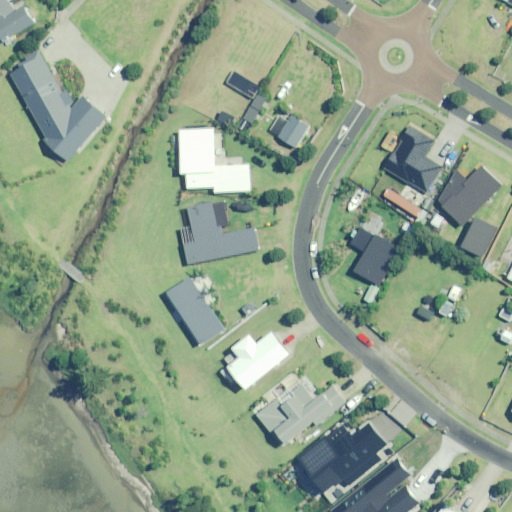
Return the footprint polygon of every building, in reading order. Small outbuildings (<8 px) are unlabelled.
[(0,0),(0,43),(2,47),(38,23),(26,5),(16,12),(7,0),(0,0)] [(54,81),(40,55),(30,60),(32,63),(24,67),(25,70),(16,75),(24,91),(27,89),(45,120),(46,119),(54,135),(48,142),(69,160),(106,117),(86,100),(70,116),(66,108),(74,104),(68,94),(62,97),(61,94),(55,97),(48,84),(54,81)] [(254,100),(259,91),(262,87),(234,69),(225,83),(254,100)] [(252,101),(245,97),(237,110),(244,115),(252,101)] [(310,127),(284,111),(272,132),(298,148),(310,127)] [(217,134),(182,136),(184,182),(188,181),(189,194),(216,194),(217,199),(253,197),(252,171),(218,172),(217,134)] [(449,162),(439,155),(417,185),(427,192),(449,162)] [(424,210),(390,189),(385,196),(419,217),(424,210)] [(470,206),(448,192),(441,204),(464,217),(470,206)] [(219,225),(214,202),(191,207),(198,243),(186,245),(190,264),(261,250),(256,228),(223,235),(221,224),(219,225)] [(446,218),(436,213),(430,225),(440,230),(446,218)] [(448,221),(460,228),(464,220),(453,213),(448,221)] [(460,228),(448,221),(443,229),(455,236),(460,228)] [(388,230),(383,224),(370,233),(375,240),(388,230)] [(413,232),(404,226),(397,235),(406,242),(413,232)] [(490,243),(479,238),(472,252),(483,257),(490,243)] [(511,245),(505,242),(498,255),(511,261),(511,245)] [(199,274),(192,278),(166,296),(175,310),(170,314),(176,324),(182,320),(200,347),(226,330),(209,305),(216,300),(199,274)] [(455,305),(447,300),(440,312),(448,317),(455,305)] [(511,320),(511,311),(506,308),(501,316),(511,322),(511,320)] [(511,342),(511,332),(507,330),(502,340),(511,344),(511,342)] [(293,355),(275,332),(260,344),(253,335),(236,348),(238,351),(227,359),(232,365),(223,372),(233,384),(241,378),(250,390),(293,355)] [(319,399),(303,378),(279,397),(258,413),(284,447),(316,423),(318,426),(348,402),(336,386),(319,399)] [(457,511),(444,502),(436,511),(457,511)]
